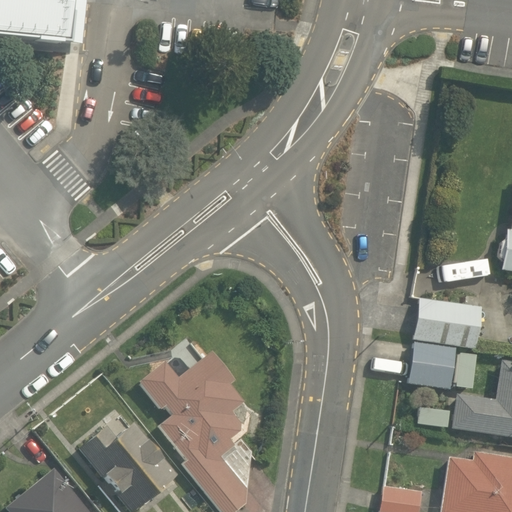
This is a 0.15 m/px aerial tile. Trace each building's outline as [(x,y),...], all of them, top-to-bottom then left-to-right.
[(0,0),(0,39),(71,46),(75,0),(0,0)] [(511,207),(509,225),(504,225),(496,271),(511,273),(511,207)] [(481,307),(418,301),(409,386),(444,390),(449,343),(477,346),(481,307)] [(167,365),(136,383),(156,410),(164,404),(175,419),(157,431),(215,511),(231,511),(248,500),(250,449),(244,440),(230,448),(226,441),(238,434),(226,413),(240,405),(210,354),(173,376),(167,365)] [(453,380),(447,427),(511,435),(511,361),(496,359),(495,374),(464,370),(463,382),(453,380)] [(121,414),(76,450),(125,511),(127,511),(172,476),(121,414)] [(466,458),(448,455),(438,511),(511,511),(511,456),(467,449),(466,458)] [(95,511),(51,458),(0,500),(0,509),(2,511),(95,511)] [(411,511),(416,486),(382,480),(376,511),(411,511)]
